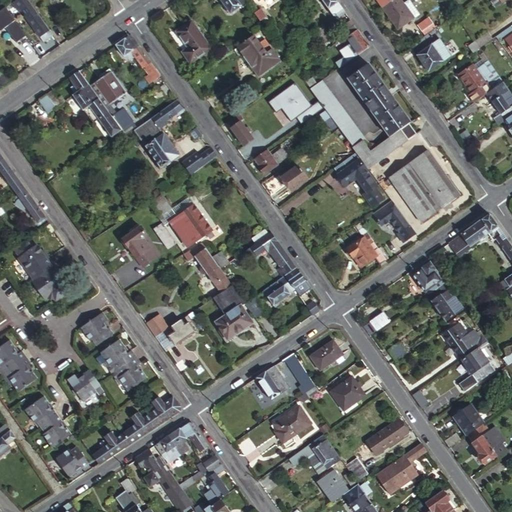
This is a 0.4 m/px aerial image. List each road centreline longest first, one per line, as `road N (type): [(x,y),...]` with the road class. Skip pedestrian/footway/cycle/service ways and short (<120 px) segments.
road 1 (residential): [(339,310),(130,13)]
road 2 (residential): [(482,511),(339,310)]
road 3 (residential): [(492,200),(349,0)]
road 4 (residential): [(109,293),(0,137)]
road 5 (residential): [(339,310),(492,200)]
road 6 (residential): [(39,511),(195,409)]
road 7 (residential): [(195,409),(339,310)]
road 8 (residential): [(0,107),(130,13)]
road 9 (residential): [(195,409),(109,293)]
road 10 (residential): [(267,511),(195,409)]
